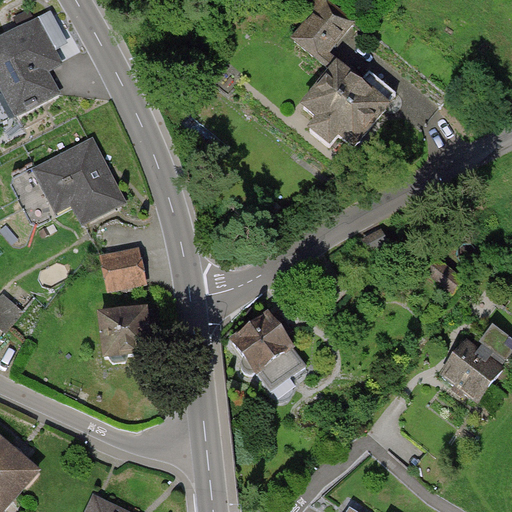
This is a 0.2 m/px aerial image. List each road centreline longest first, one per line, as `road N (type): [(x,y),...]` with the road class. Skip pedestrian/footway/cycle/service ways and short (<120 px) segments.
road 1 (residential): [(191,298),(255,280),(511,139)]
road 2 (tertiary): [(76,0),(164,179),(191,298)]
road 3 (residential): [(207,447),(142,447),(111,438),(0,385)]
road 4 (tertiary): [(191,298),(207,447)]
